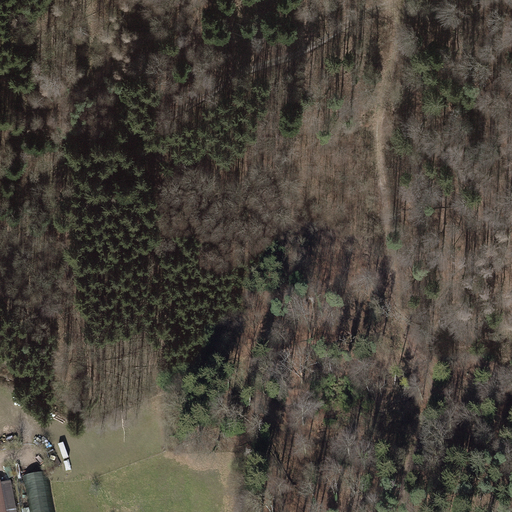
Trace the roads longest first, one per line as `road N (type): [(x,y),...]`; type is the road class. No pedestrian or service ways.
road 1 (track): [(403,511),(432,400),(397,314),(380,164),(381,115),(405,0)]
road 2 (track): [(390,0),(142,129),(78,137),(0,124)]
